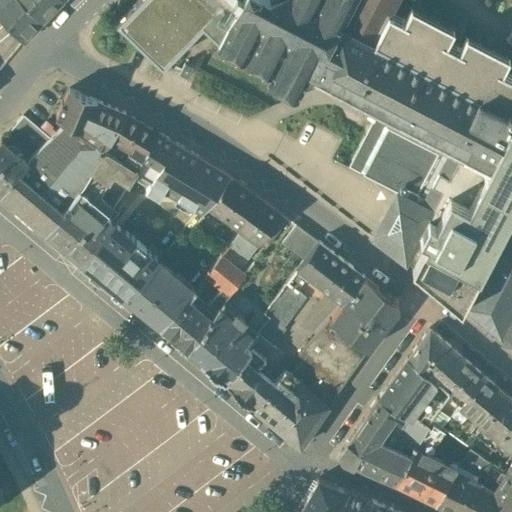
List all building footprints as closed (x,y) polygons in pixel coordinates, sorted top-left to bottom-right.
[(0,0),(0,12),(24,40),(41,21),(23,0),(0,0)] [(61,0),(23,0),(41,21),(61,0)] [(137,0),(117,22),(163,66),(203,25),(210,32),(218,40),(238,0),(137,0)] [(351,0),(238,0),(218,40),(217,42),(219,42),(218,43),(272,70),(267,78),(268,79),(296,94),(297,93),(297,94),(310,69),(314,71),(339,23),(340,23),(351,0)] [(351,0),(340,23),(374,41),(390,12),(395,0),(351,0)] [(511,55),(468,33),(461,47),(448,41),(456,26),(412,4),(404,19),(390,12),(374,41),(511,108),(511,72),(505,68),(511,55)] [(511,33),(509,39),(511,40),(511,108),(374,41),(340,23),(339,23),(314,71),(313,74),(330,83),(380,109),(377,116),(376,115),(349,167),(397,193),(422,206),(440,173),(469,172),(474,162),(488,170),(469,205),(451,195),(440,215),(436,222),(429,218),(420,236),(427,239),(412,266),(461,307),(463,303),(464,301),(465,302),(465,301),(470,303),(479,286),(475,283),(475,282),(474,281),(504,225),(511,208),(511,33)] [(126,112),(69,88),(63,102),(62,101),(57,114),(58,115),(57,117),(67,121),(105,147),(105,148),(111,137),(126,112)] [(157,130),(126,112),(111,137),(130,149),(123,160),(137,169),(147,153),(145,151),(157,130)] [(49,138),(42,145),(28,161),(1,193),(45,230),(83,182),(104,148),(105,148),(105,147),(67,121),(49,138)] [(230,174),(157,130),(145,151),(147,153),(137,169),(138,169),(136,172),(203,211),(208,205),(230,174)] [(1,138),(0,139),(0,192),(1,193),(28,161),(1,138)] [(83,182),(45,230),(80,259),(112,220),(101,212),(107,204),(98,196),(107,181),(108,181),(113,175),(128,184),(136,172),(138,169),(137,169),(123,160),(104,148),(83,182)] [(440,173),(422,206),(440,215),(451,195),(469,205),(488,170),(474,162),(469,172),(440,173)] [(281,212),(230,174),(208,205),(241,229),(258,243),(281,212)] [(422,206),(397,193),(391,202),(372,235),(412,266),(427,239),(420,236),(429,218),(436,222),(440,215),(422,206)] [(158,259),(112,220),(80,259),(127,298),(147,275),(146,274),(158,259)] [(318,240),(296,223),(281,241),(304,258),(318,240)] [(511,228),(504,225),(474,281),(475,282),(475,283),(479,286),(470,303),(465,301),(465,302),(464,301),(463,303),(505,338),(503,342),(511,349),(511,228)] [(258,243),(241,229),(229,244),(247,258),(258,243)] [(364,275),(318,240),(304,258),(296,267),(342,302),(346,297),(364,275)] [(243,275),(220,256),(215,263),(205,275),(206,276),(220,288),(228,295),(243,275)] [(207,257),(188,283),(195,289),(206,276),(205,275),(215,263),(207,257)] [(188,283),(158,259),(146,274),(147,275),(127,298),(160,325),(181,301),(184,303),(189,297),(195,289),(188,283)] [(346,297),(383,325),(397,307),(395,298),(364,275),(346,297)] [(287,280),(263,311),(269,316),(257,330),(271,342),(284,327),(282,326),(305,295),(287,280)] [(189,297),(184,303),(181,301),(160,325),(186,348),(224,301),(228,295),(220,288),(208,304),(208,307),(205,311),(189,297)] [(383,325),(346,297),(342,302),(330,319),(368,346),(383,325)] [(224,301),(186,348),(187,348),(199,358),(199,359),(226,383),(244,357),(250,348),(244,344),(253,334),(241,323),(245,319),(224,301)] [(330,319),(329,318),(298,354),(314,366),(316,375),(307,387),(328,405),(369,347),(368,346),(330,319)] [(437,371),(454,348),(430,327),(407,357),(430,377),(437,371)] [(271,342),(257,330),(253,334),(244,344),(250,348),(244,357),(262,372),(266,368),(260,364),(275,346),(271,342)] [(454,348),(437,371),(467,397),(485,375),(454,348)] [(282,352),(264,374),(274,382),(285,369),(292,361),(282,352)] [(262,372),(244,357),(226,383),(254,406),(274,382),(264,374),(262,372)] [(411,415),(420,420),(432,405),(417,392),(430,377),(407,357),(376,398),(398,411),(410,418),(411,415)] [(307,387),(285,369),(274,382),(254,406),(273,422),(272,423),(297,444),(300,446),(328,405),(307,387)] [(461,404),(459,406),(482,426),(477,433),(494,447),(499,440),(511,422),(511,397),(485,375),(467,397),(461,404)] [(461,404),(430,377),(417,392),(432,405),(420,420),(428,425),(428,426),(431,428),(434,423),(441,427),(459,406),(461,404)] [(355,429),(378,440),(398,411),(376,398),(355,429)] [(420,420),(411,415),(410,418),(398,437),(408,441),(416,445),(420,440),(428,426),(428,425),(420,420)] [(511,422),(499,440),(511,450),(511,463),(507,472),(511,474),(511,422)] [(431,428),(428,426),(420,440),(434,448),(444,428),(441,427),(434,423),(431,428)] [(378,440),(355,429),(352,433),(341,450),(340,454),(341,458),(344,460),(394,483),(411,454),(402,450),(378,440)] [(434,448),(420,440),(416,445),(411,454),(394,483),(435,502),(457,467),(431,454),(434,448)] [(416,445),(408,441),(402,450),(411,454),(416,445)] [(477,475),(458,464),(457,467),(435,502),(455,511),(485,511),(496,492),(474,480),(477,475)] [(511,511),(511,474),(507,472),(496,492),(485,511),(511,511)] [(347,488),(318,477),(303,503),(321,511),(366,511),(372,498),(347,489),(347,488)] [(384,511),(388,505),(372,498),(366,511),(384,511)] [(321,511),(303,503),(297,511),(321,511)]
